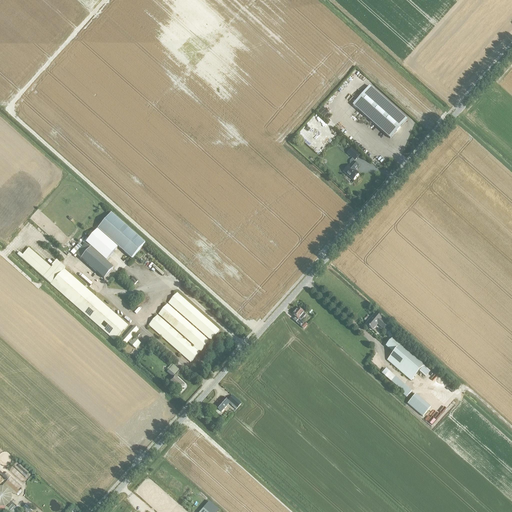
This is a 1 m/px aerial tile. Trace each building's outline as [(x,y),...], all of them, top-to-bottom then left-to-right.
[(370,86),(354,104),(353,105),(390,139),(407,120),(370,86)] [(355,162),(360,156),(352,148),(347,154),(355,162)] [(343,172),(353,180),(359,174),(355,171),(359,167),(354,162),(350,166),(349,165),(343,172)] [(132,259),(145,244),(111,213),(98,229),(132,259)] [(118,248),(97,230),(86,243),(106,261),(118,248)] [(114,268),(85,243),(82,246),(80,244),(75,250),(77,252),(76,254),(81,259),(104,279),(114,268)] [(66,267),(58,260),(51,266),(29,247),(23,254),(19,251),(17,254),(51,284),(64,269),(66,267)] [(115,340),(128,325),(64,269),(51,284),(115,340)] [(191,363),(219,330),(177,293),(148,325),(191,363)] [(298,320),(296,322),(301,327),(303,324),(299,319),(304,313),(298,308),(293,314),(298,320)] [(384,330),(387,326),(381,320),(375,314),(366,324),(372,330),(377,324),(384,330)] [(125,345),(133,336),(128,332),(120,341),(125,345)] [(134,348),(140,342),(135,338),(132,341),(131,340),(128,342),(134,348)] [(392,338),(385,346),(393,353),(387,360),(411,381),(419,371),(426,376),(432,368),(426,363),(401,343),(400,345),(392,338)] [(174,375),(179,370),(173,365),(169,370),(174,375)] [(408,396),(412,391),(386,369),(382,373),(408,396)] [(179,392),(182,388),(184,388),(185,387),(184,386),(185,385),(175,376),(169,383),(179,392)] [(423,417),(431,407),(416,394),(408,404),(423,417)] [(223,398),(229,404),(236,410),(241,404),(233,396),(228,402),(223,398)] [(221,413),(229,404),(223,398),(215,407),(221,413)] [(14,467),(27,478),(28,477),(26,476),(29,472),(20,464),(17,467),(16,466),(14,467)] [(0,474),(7,481),(11,476),(6,472),(4,475),(0,471),(0,474)] [(19,495),(22,492),(20,490),(19,491),(8,480),(5,483),(19,495)] [(0,509),(2,511),(6,506),(9,503),(12,498),(12,493),(8,488),(3,486),(0,486),(0,509)] [(7,511),(17,511),(21,508),(17,505),(15,507),(14,506),(15,504),(11,501),(6,507),(4,509),(7,511)] [(209,501),(203,508),(207,511),(217,511),(219,510),(209,501)]
